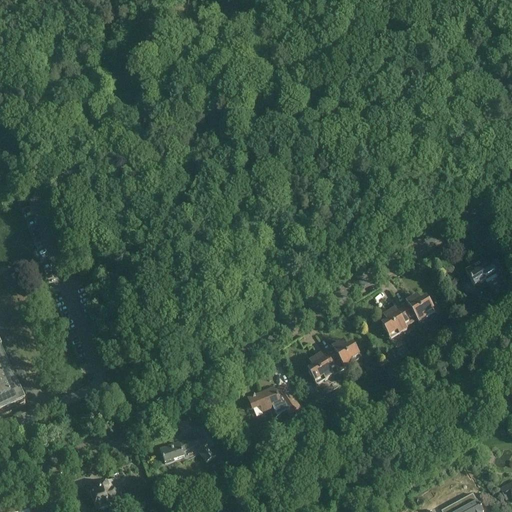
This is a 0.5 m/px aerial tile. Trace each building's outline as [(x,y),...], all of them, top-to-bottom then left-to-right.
[(484,262),(465,273),(475,288),(486,282),(487,284),(498,278),(503,274),(490,252),(481,258),(484,262)] [(417,297),(400,308),(411,325),(417,321),(419,324),(435,314),(426,300),(421,303),(417,297)] [(405,328),(411,325),(400,308),(383,318),(387,324),(382,327),(391,341),(407,331),(405,328)] [(344,343),(326,354),(339,374),(361,360),(353,346),(347,349),(344,343)] [(0,416),(27,405),(0,346),(0,416)] [(317,387),(339,374),(326,354),(310,364),(314,370),(308,373),(317,387)] [(275,390),(249,400),(253,411),(260,409),(262,414),(274,409),(278,418),(288,413),(291,417),(300,411),(286,388),(276,392),(275,390)] [(160,452),(165,465),(184,458),(183,453),(197,445),(201,451),(198,453),(206,465),(216,458),(199,433),(192,438),(180,445),(179,445),(160,452)] [(95,493),(90,495),(96,511),(98,511),(117,506),(115,501),(117,500),(114,491),(115,491),(112,482),(109,483),(94,489),(95,493)] [(511,484),(501,491),(507,502),(511,499),(511,484)] [(483,511),(478,502),(459,511),(483,511)]
